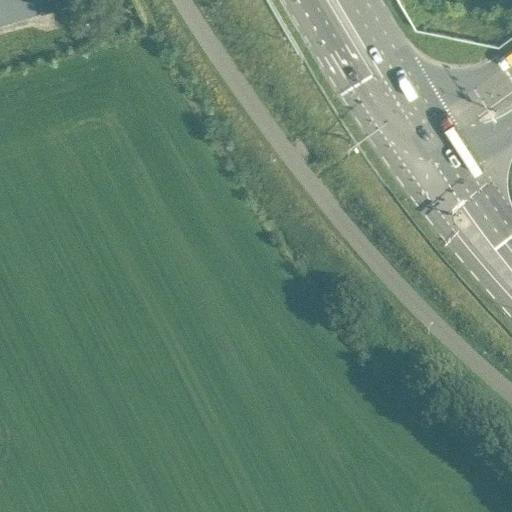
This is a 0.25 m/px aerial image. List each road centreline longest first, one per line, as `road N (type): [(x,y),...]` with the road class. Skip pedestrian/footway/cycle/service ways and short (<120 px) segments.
road 1 (unclassified): [(511,393),(338,219),(177,0)]
road 2 (primary): [(300,0),(401,171)]
road 3 (primary): [(401,171),(511,308)]
road 4 (primary): [(427,114),(361,0)]
